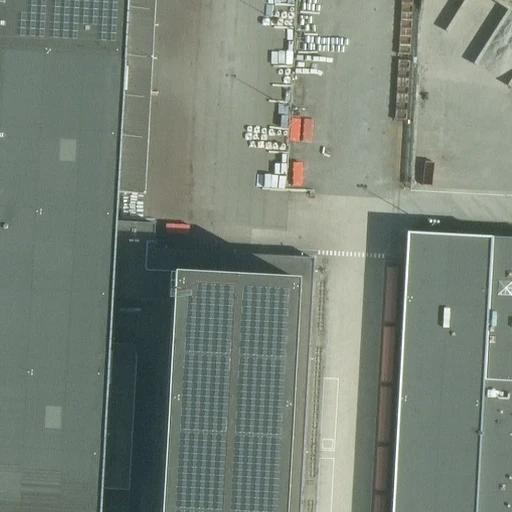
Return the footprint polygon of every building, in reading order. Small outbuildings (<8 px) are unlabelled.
[(0,0),(0,511),(128,511),(129,492),(110,491),(101,491),(112,299),(172,302),(174,251),(153,250),(155,224),(116,222),(128,0),(0,0)] [(199,22),(200,72),(221,71),(220,33),(218,33),(218,22),(199,22)] [(330,63),(352,63),(352,52),(330,53),(330,63)] [(216,187),(215,136),(194,137),(195,187),(216,187)] [(192,199),(192,215),(211,215),(211,199),(192,199)] [(391,511),(511,511),(511,239),(406,234),(391,511)] [(160,511),(299,511),(313,259),(174,251),(172,302),(160,511)]
